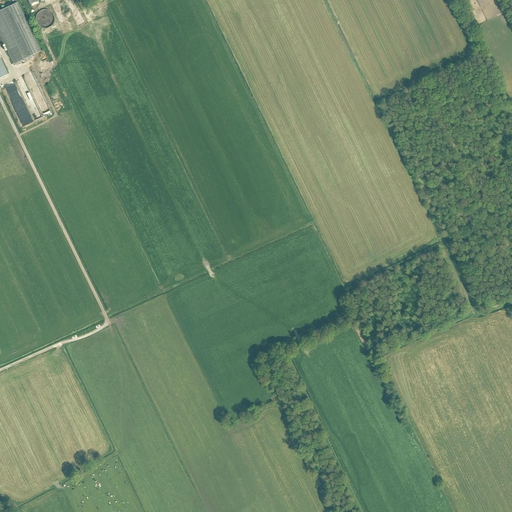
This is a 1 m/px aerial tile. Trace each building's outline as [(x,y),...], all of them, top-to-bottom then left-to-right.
[(17,2),(10,6),(0,10),(0,35),(14,64),(40,51),(17,2)] [(50,29),(53,11),(44,10),(36,9),(33,26),(50,29)] [(485,14),(478,17),(480,22),(487,19),(485,14)] [(0,78),(8,75),(0,57),(0,78)] [(28,108),(33,106),(25,87),(22,89),(23,90),(20,92),(28,108)]
